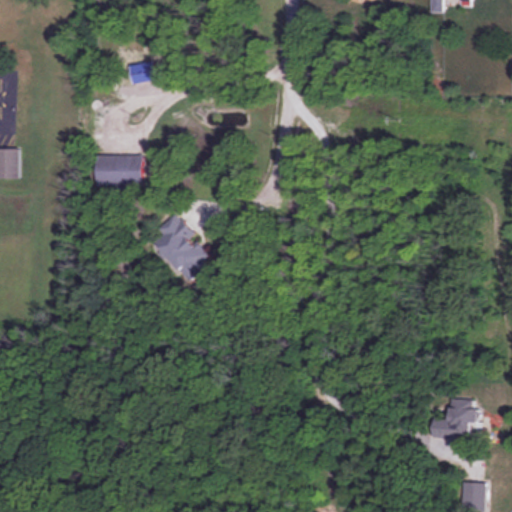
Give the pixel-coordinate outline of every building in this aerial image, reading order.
[(21,149),(0,149),(0,178),(21,179),(21,149)] [(98,186),(146,186),(146,156),(98,156),(98,186)] [(192,281),(216,258),(179,216),(154,238),(192,281)] [(437,420),(436,438),(477,440),(479,401),(454,399),(453,420),(437,420)] [(466,484),(466,511),(486,511),(487,484),(466,484)]
